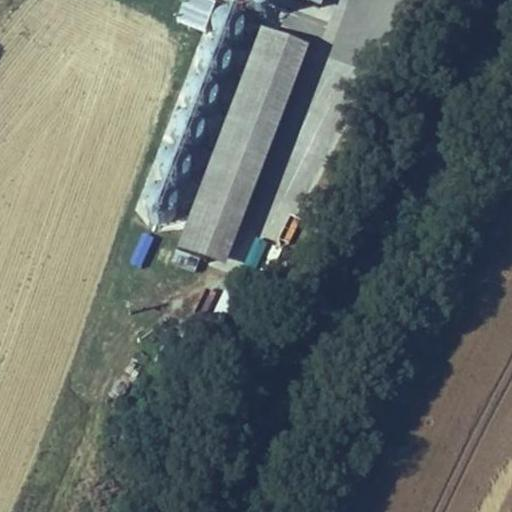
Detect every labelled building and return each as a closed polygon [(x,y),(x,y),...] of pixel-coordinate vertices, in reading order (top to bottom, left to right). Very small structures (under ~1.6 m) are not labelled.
[(242,0),(189,0),(237,18),(242,0)] [(252,42),(255,43),(258,43),(261,42),(264,40),(266,37),(266,34),(266,30),(264,27),(262,25),(259,24),(255,24),(252,24),(250,26),(248,28),(247,31),(247,34),(247,37),(249,40),(252,42)] [(245,46),(244,40),(242,34),(238,30),(233,26),(227,25),(221,26),(216,28),(212,32),(209,38),(208,44),(209,49),(212,55),(216,59),(222,61),(228,62),(234,60),(239,57),(243,52),(245,46)] [(210,291),(297,65),(251,47),(164,273),(210,291)] [(231,81),(230,75),(228,69),(224,64),(219,61),(213,60),(207,61),(202,63),(198,67),(195,72),(194,78),(195,84),(198,90),(202,94),(208,96),(214,97),(220,95),(225,91),(229,86),(231,81)] [(289,165),(300,170),(331,96),(321,92),(289,165)] [(219,116),(218,110),(216,104),(212,100),(207,97),(202,95),(196,96),(190,98),(186,102),(183,108),(182,114),(183,119),(186,125),(190,129),(196,131),(202,132),(208,130),(213,127),(217,122),(219,116)] [(205,152),(205,145),(203,140),(199,135),(194,132),(188,131),(182,131),(176,134),(172,138),(169,143),(168,149),(169,155),(172,160),(177,165),(182,167),(189,167),(195,166),(200,162),(203,157),(205,152)] [(192,188),(192,182),(190,177),(186,172),(181,169),(175,167),(169,168),(164,170),(159,175),(156,180),(156,186),(156,192),(159,197),(164,201),(170,204),(176,204),(182,202),(187,199),(191,194),(192,188)] [(179,224),(178,218),(176,212),(172,208),(167,205),(162,203),(156,204),(150,206),(146,210),(143,216),(142,222),(143,228),(146,233),(150,237),(156,240),(162,240),(168,238),(173,235),(177,230),(179,224)]
